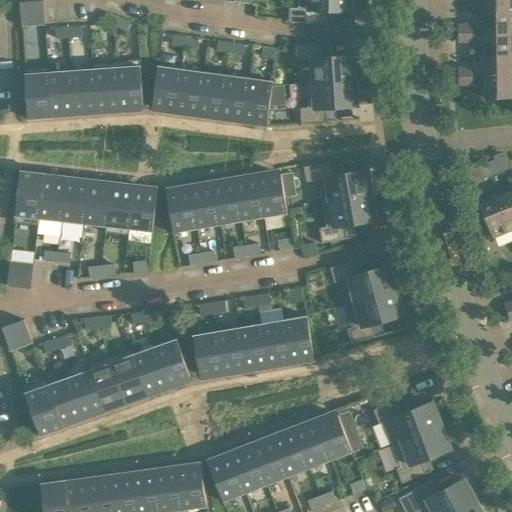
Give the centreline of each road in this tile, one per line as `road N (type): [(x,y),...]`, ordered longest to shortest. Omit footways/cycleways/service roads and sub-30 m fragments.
road 1 (residential): [(0,459),(196,390),(420,339)]
road 2 (residential): [(511,434),(449,265),(426,147)]
road 3 (residential): [(426,147),(416,0)]
